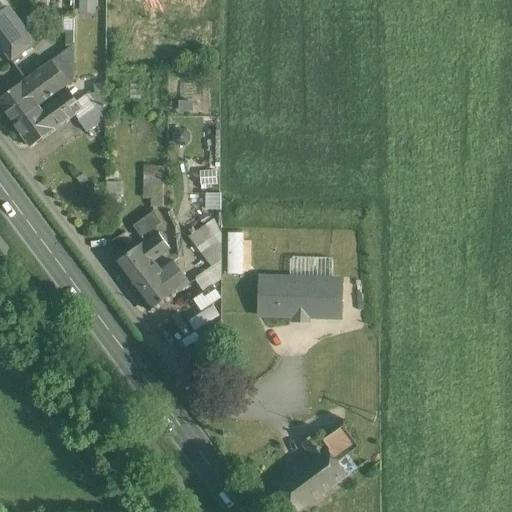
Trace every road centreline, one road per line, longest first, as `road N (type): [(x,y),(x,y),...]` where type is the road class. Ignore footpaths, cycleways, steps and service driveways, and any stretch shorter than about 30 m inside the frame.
road 1 (residential): [(0,129),(204,404),(282,401)]
road 2 (primary): [(243,511),(0,191)]
